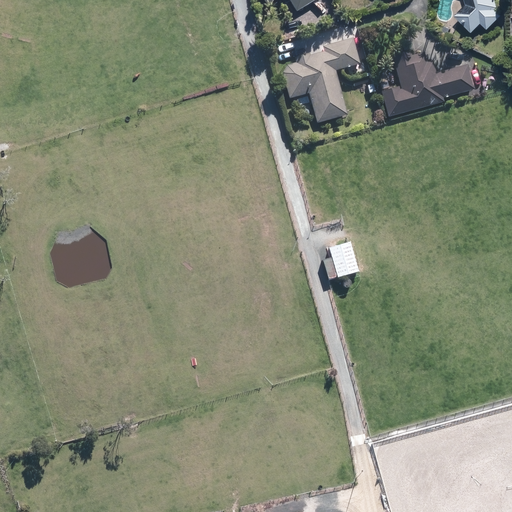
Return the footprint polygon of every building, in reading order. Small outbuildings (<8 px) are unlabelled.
[(265,0),(267,3),(271,0),(290,0),(296,9),(311,0),(265,0)] [(467,0),(469,3),(458,14),(475,31),(484,22),(491,28),(503,15),(497,9),(499,0),(467,0)] [(360,64),(353,37),(322,46),(324,50),(294,57),(295,63),(286,65),(287,69),(283,70),(289,98),(309,94),(317,124),(348,115),(336,70),(360,64)] [(413,55),(410,50),(392,56),(401,85),(381,92),(389,116),(444,101),(443,98),(474,89),(467,64),(436,73),(432,60),(428,61),(425,52),(413,55)] [(351,240),(329,247),(337,277),(360,270),(351,240)]
